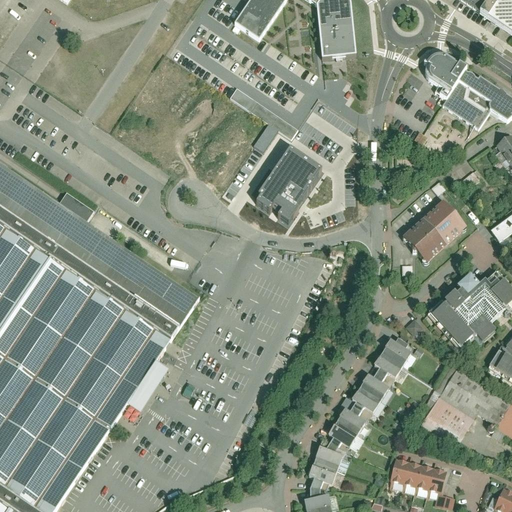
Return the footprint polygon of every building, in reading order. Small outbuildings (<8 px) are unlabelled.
[(253,0),(235,28),(258,42),(287,0),(305,0),(317,7),(322,62),(356,60),(352,9),(351,4),(349,0),(253,0)] [(511,0),(452,0),(511,39),(511,0)] [(447,103),(443,109),(478,131),(489,114),(506,125),(511,121),(511,119),(511,117),(511,102),(480,81),(478,84),(465,76),(467,74),(447,61),(444,59),(441,59),(436,58),(432,59),(429,61),(426,64),(423,67),(428,70),(426,73),(426,76),(426,79),(430,83),(442,91),(438,97),(447,103)] [(250,115),(257,106),(237,91),(230,100),(250,115)] [(415,144),(423,147),(427,139),(418,135),(415,144)] [(497,148),(511,170),(511,143),(510,140),(497,148)] [(288,227),(322,175),(290,153),(256,206),(288,227)] [(0,511),(58,511),(111,434),(128,410),(140,418),(163,384),(153,377),(202,304),(88,228),(96,217),(64,195),(56,208),(0,170),(0,511)] [(472,174),(461,184),(468,193),(480,182),(472,174)] [(438,185),(430,192),(437,200),(445,193),(438,185)] [(445,207),(404,243),(424,266),(465,230),(445,207)] [(511,218),(490,235),(499,247),(511,238),(511,218)] [(402,269),(402,278),(412,279),(412,269),(402,269)] [(444,309),(430,321),(460,353),(473,341),(479,348),(495,334),(490,329),(506,314),(511,321),(511,320),(511,287),(498,272),(480,289),(469,277),(455,290),(457,292),(442,306),(444,309)] [(498,357),(489,370),(511,384),(511,342),(505,350),(498,357)] [(332,443),(326,453),(321,451),(309,481),(313,483),(309,494),(310,504),(303,506),(304,511),(330,511),(328,500),(320,502),(319,493),(322,486),(330,490),(343,461),(334,457),(339,447),(349,453),(365,427),(358,422),(363,414),(371,419),(388,392),(382,388),(386,380),(394,385),(411,358),(405,355),(407,350),(397,344),(395,348),(389,345),(371,372),(377,375),(372,382),(366,379),(349,406),(354,409),(349,417),(343,413),(327,440),(332,443)] [(446,369),(436,387),(444,392),(454,373),(446,369)] [(477,419),(511,440),(511,407),(456,374),(419,435),(454,456),(477,419)] [(395,464),(390,485),(442,497),(446,476),(395,464)] [(511,511),(511,495),(504,492),(495,511),(511,511)]
